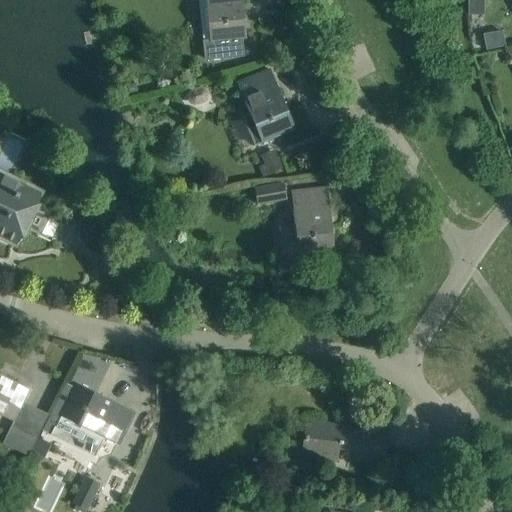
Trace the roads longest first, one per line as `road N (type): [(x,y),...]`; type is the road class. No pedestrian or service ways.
road 1 (unclassified): [(396,373),(317,351),(104,332),(0,301)]
road 2 (residential): [(467,260),(365,108),(333,52),(318,0)]
road 3 (unclassified): [(483,511),(473,462),(396,373)]
road 4 (residential): [(467,260),(396,373)]
